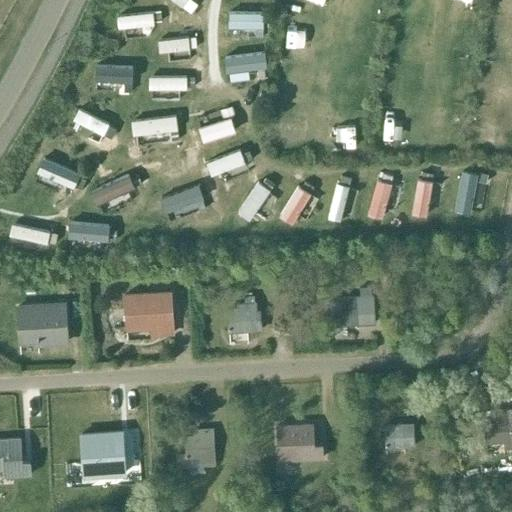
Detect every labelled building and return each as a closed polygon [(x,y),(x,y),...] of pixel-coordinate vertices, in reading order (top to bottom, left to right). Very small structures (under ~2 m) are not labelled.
[(188,0),(170,0),(181,9),(188,0)] [(154,27),(152,14),(117,17),(118,30),(154,27)] [(263,29),(263,14),(228,14),(228,29),(263,29)] [(189,51),(188,38),(158,42),(159,54),(189,51)] [(267,69),(264,53),(224,59),(226,74),(267,69)] [(132,84),(132,68),(95,67),(95,83),(132,84)] [(186,91),(186,78),(149,78),(149,91),(186,91)] [(103,136),(109,126),(79,110),(73,121),(103,136)] [(177,131),(175,117),(131,122),(133,137),(177,131)] [(235,133),(230,119),(199,129),(204,143),(235,133)] [(163,174),(195,159),(189,147),(157,161),(163,174)] [(245,165),(240,151),(206,164),(211,177),(245,165)] [(79,175),(42,159),(36,174),(73,190),(79,175)] [(471,215),(478,175),(462,172),(455,212),(471,215)] [(134,189),(128,176),(89,194),(95,206),(134,189)] [(383,221),(393,186),(378,182),(368,217),(383,221)] [(427,219),(433,184),(418,182),(412,216),(427,219)] [(270,192),(258,184),(238,214),(249,222),(270,192)] [(340,223),(349,188),(336,185),(328,220),(340,223)] [(203,201),(198,187),(160,200),(165,214),(203,201)] [(292,226),(311,195),(298,188),(279,218),(292,226)] [(67,239),(107,243),(109,227),(69,224),(67,239)] [(47,245),(50,234),(11,225),(9,237),(47,245)] [(372,287),(360,287),(360,295),(372,294),(372,287)] [(173,333),(171,291),(124,294),(126,328),(150,327),(151,334),(173,333)] [(360,295),(355,295),(337,296),(337,301),(328,302),(329,325),(374,322),(373,294),(372,294),(360,295)] [(229,331),(261,329),(260,309),(255,309),(255,301),(254,301),(253,295),(245,296),(245,302),(237,302),(237,307),(228,308),(229,331)] [(38,343),(67,341),(65,303),(17,306),(19,341),(37,340),(38,343)] [(485,430),(485,447),(503,445),(504,448),(511,447),(511,407),(511,408),(491,409),(492,418),(485,419),(485,430)] [(312,423),(277,425),(279,459),(323,457),(322,443),(313,443),(312,423)] [(386,447),(414,445),(412,423),(385,424),(386,447)] [(214,464),(212,428),(194,429),(194,435),(185,435),(186,453),(177,453),(178,466),(187,466),(187,458),(199,457),(200,465),(214,464)] [(96,432),(81,433),(84,475),(124,472),(121,430),(96,432)] [(20,437),(0,438),(0,475),(31,474),(30,459),(21,460),(21,455),(20,437)]
